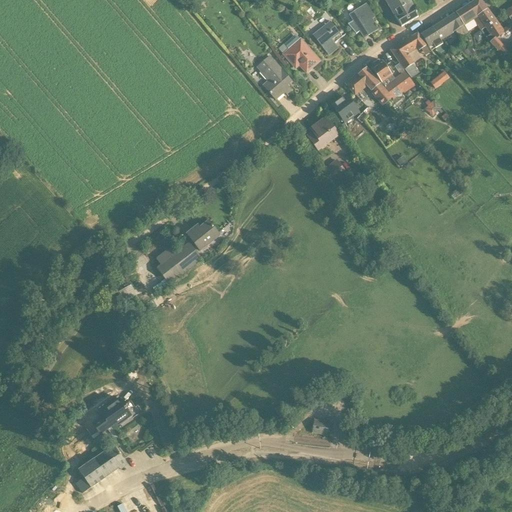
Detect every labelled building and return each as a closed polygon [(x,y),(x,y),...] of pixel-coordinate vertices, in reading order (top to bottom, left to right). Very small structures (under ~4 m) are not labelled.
[(418,18),(410,3),(407,0),(384,0),(401,28),(418,18)] [(473,20),(481,31),(490,44),(510,30),(507,27),(501,31),(479,0),(470,6),(462,11),(456,15),(463,27),(463,26),(473,20)] [(364,39),(378,30),(372,20),(374,18),(366,5),(349,16),(364,39)] [(453,30),(454,32),(463,27),(456,15),(436,28),(441,37),(453,30)] [(328,56),(338,48),(334,44),(342,38),(330,22),(312,36),(328,56)] [(468,35),(463,27),(454,32),(460,40),(468,35)] [(438,38),(441,37),(436,28),(433,29),(421,36),(427,46),(426,46),(431,52),(442,45),(438,38)] [(417,52),(426,46),(419,37),(417,35),(410,40),(417,52)] [(320,62),(301,40),(288,51),(283,45),(278,50),(295,69),(299,66),(306,74),(320,62)] [(277,100),(289,89),(287,86),(291,82),(269,57),(256,68),(260,73),(259,73),(267,83),(265,85),(277,100)] [(381,63),(371,70),(388,94),(399,86),(381,63)] [(390,100),(365,69),(346,85),(356,97),(368,87),(383,105),(390,100)] [(435,90),(449,79),(444,72),(430,83),(435,90)] [(359,113),(348,100),(343,104),(341,100),(332,107),(344,124),(359,113)] [(428,107),(435,114),(440,109),(433,102),(430,105),(428,107)] [(368,116),(363,112),(363,113),(363,112),(355,121),(361,125),(368,117),(368,116)] [(338,136),(326,119),(319,124),(318,124),(310,130),(313,134),(309,137),(319,150),(338,136)] [(407,163),(403,157),(396,162),(400,168),(407,163)] [(331,182),(345,172),(337,161),(324,171),(331,182)] [(233,204),(236,201),(242,199),(233,183),(227,186),(233,196),(229,198),(233,204)] [(457,198),(462,194),(458,189),(453,193),(457,198)] [(219,236),(208,222),(200,229),(198,226),(187,235),(200,252),(219,236)] [(169,285),(202,260),(189,243),(156,269),(169,285)] [(116,426),(131,416),(119,400),(104,410),(107,415),(93,425),(100,435),(115,424),(116,426)] [(327,436),(329,423),(314,421),(312,434),(327,436)] [(121,470),(119,468),(126,464),(114,446),(78,471),(91,489),(119,469),(120,470),(121,470)]
